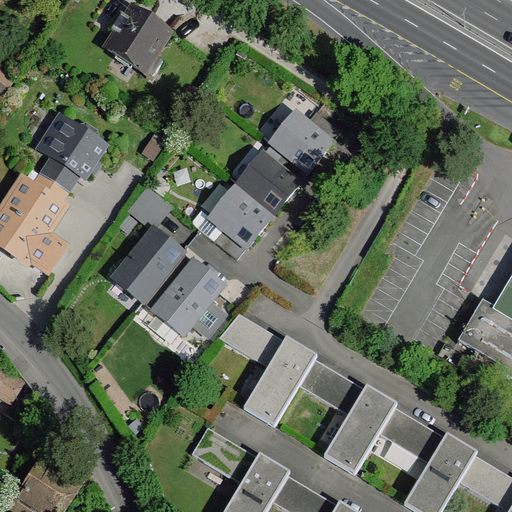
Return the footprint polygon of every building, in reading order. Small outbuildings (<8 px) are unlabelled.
[(170,36),(134,13),(114,41),(108,51),(153,80),(164,64),(155,59),(170,36)] [(14,81),(0,72),(0,103),(1,104),(14,81)] [(333,146),(297,118),(273,147),(284,156),(308,176),(333,146)] [(54,161),(79,178),(86,182),(98,163),(106,150),(96,144),(79,132),(69,125),(48,157),(54,161)] [(79,132),(96,144),(99,141),(97,134),(87,128),(81,129),(79,132)] [(308,176),(284,156),(276,168),(300,187),(308,176)] [(276,168),(264,159),(240,187),(276,217),(300,187),(276,168)] [(43,178),(68,195),(79,178),(54,161),(43,178)] [(35,191),(60,207),(68,195),(43,178),(35,191)] [(35,191),(23,183),(0,219),(0,248),(28,267),(30,263),(49,275),(65,250),(54,242),(48,250),(43,245),(65,210),(60,207),(35,191)] [(276,217),(240,187),(235,193),(271,222),(276,217)] [(271,222),(235,193),(212,222),(249,251),(271,222)] [(183,257),(155,234),(115,282),(144,304),(175,266),(183,257)] [(156,314),(187,276),(175,266),(144,304),(156,314)] [(224,290),(195,266),(187,276),(156,314),(185,338),(219,296),(224,290)] [(485,304),(480,312),(511,330),(511,284),(496,311),(485,304)] [(511,330),(480,312),(460,344),(477,354),(484,359),(494,365),(511,375),(511,330)] [(249,322),(239,316),(219,340),(234,349),(249,322)] [(285,344),(249,322),(234,349),(270,370),(285,344)] [(318,359),(287,341),(285,344),(270,370),(246,410),(245,412),(275,431),(300,389),(316,362),(318,359)] [(484,359),(477,354),(474,359),(468,360),(464,359),(459,368),(461,369),(463,375),(461,378),(470,384),(472,381),(478,380),(481,382),(486,373),(483,371),(481,364),(484,359)] [(316,362),(300,389),(314,397),(330,370),(316,362)] [(12,370),(0,363),(0,389),(9,375),(12,370)] [(365,392),(330,370),(314,397),(350,418),(365,392)] [(24,385),(9,375),(0,389),(0,390),(15,400),(24,385)] [(397,407),(367,389),(365,392),(350,418),(324,460),(355,479),(380,437),(396,411),(397,407)] [(396,411),(380,437),(393,445),(410,419),(396,411)] [(446,441),(410,419),(393,445),(431,466),(446,441)] [(221,438),(208,430),(193,457),(206,465),(221,438)] [(478,456),(448,437),(446,441),(431,466),(405,508),(411,511),(444,511),(461,485),(477,459),(478,456)] [(258,460),(221,438),(206,465),(242,486),(258,460)] [(290,475),(259,457),(258,460),(242,486),(226,511),(267,511),(272,505),(288,478),(290,475)] [(477,459),(461,485),(474,493),(491,467),(477,459)] [(511,511),(511,480),(491,467),(474,493),(506,511),(511,511)] [(48,476),(41,471),(16,511),(15,511),(58,511),(75,484),(52,470),(48,476)] [(288,478),(272,505),(284,511),(286,511),(302,486),(288,478)] [(334,511),(337,508),(302,486),(286,511),(334,511)]
